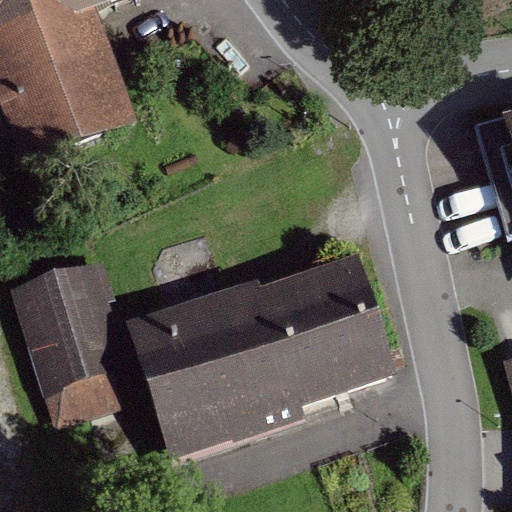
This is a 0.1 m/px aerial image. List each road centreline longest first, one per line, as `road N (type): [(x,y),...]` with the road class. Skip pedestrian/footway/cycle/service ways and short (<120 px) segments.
road 1 (residential): [(457,511),(460,448),(450,374),(397,147),(405,79)]
road 2 (unclassified): [(285,0),(351,62),(405,79)]
